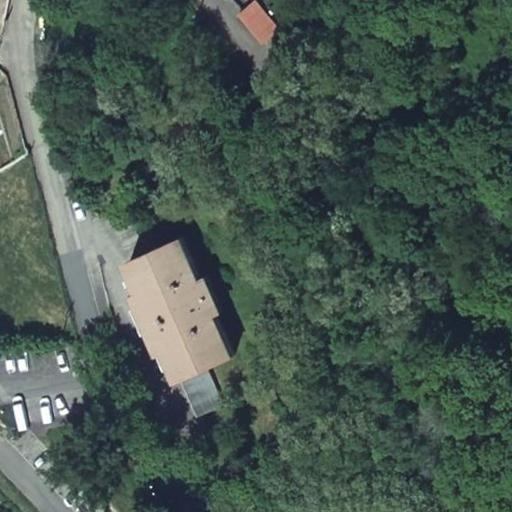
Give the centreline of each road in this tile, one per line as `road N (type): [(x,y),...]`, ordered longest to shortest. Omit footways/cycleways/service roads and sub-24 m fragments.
road 1 (residential): [(0,389),(99,374),(30,74),(27,0)]
road 2 (residential): [(206,0),(338,166)]
